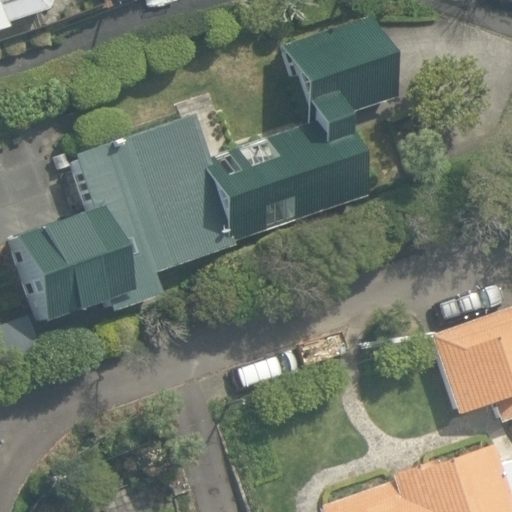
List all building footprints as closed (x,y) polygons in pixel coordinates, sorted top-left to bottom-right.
[(0,0),(0,23),(34,13),(40,0),(0,0)] [(111,0),(125,43),(200,20),(193,0),(111,0)] [(0,246),(15,293),(26,329),(98,306),(101,315),(151,299),(144,277),(224,252),(221,240),(353,198),(329,122),(390,103),(363,18),(270,48),(295,128),(196,160),(183,117),(61,156),(80,213),(17,233),(0,238),(0,246)] [(485,405),(491,424),(511,417),(511,303),(420,334),(447,417),(485,405)] [(506,511),(482,444),(382,477),(385,485),(311,508),(312,511),(506,511)]
